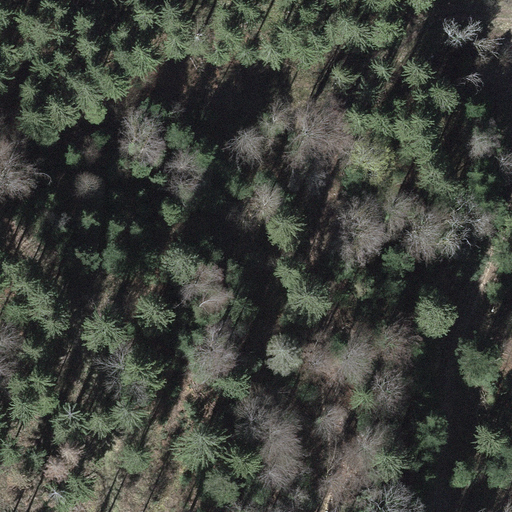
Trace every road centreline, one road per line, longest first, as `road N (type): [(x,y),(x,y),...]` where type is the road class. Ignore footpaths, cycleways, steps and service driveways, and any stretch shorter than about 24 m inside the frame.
road 1 (track): [(326,511),(360,225),(390,138),(433,76),(511,42)]
road 2 (track): [(111,511),(117,443),(80,307),(0,214)]
road 3 (track): [(511,209),(484,285),(438,511)]
